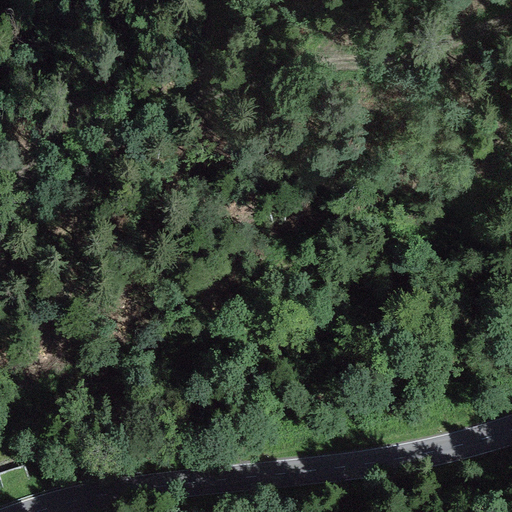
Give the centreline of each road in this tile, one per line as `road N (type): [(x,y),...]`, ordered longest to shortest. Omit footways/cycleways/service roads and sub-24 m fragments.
road 1 (track): [(0,447),(63,392),(219,328),(340,230),(511,177)]
road 2 (tertiary): [(39,511),(190,481),(425,454),(511,431)]
